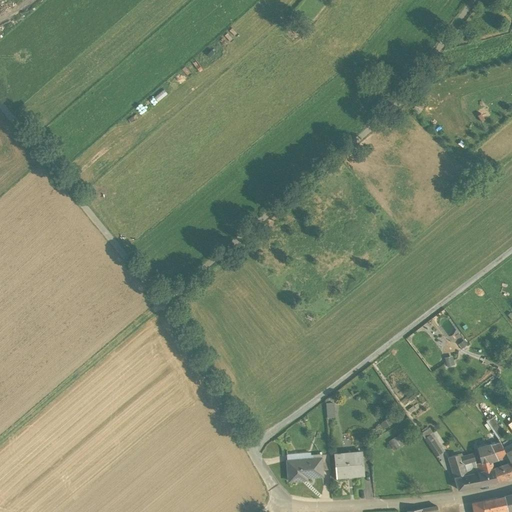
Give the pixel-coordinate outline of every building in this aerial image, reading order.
[(333,403),(325,404),(326,418),(334,417),(333,403)] [(394,415),(379,424),(383,430),(397,421),(394,415)] [(504,436),(493,420),(487,423),(498,439),(504,436)] [(440,427),(446,436),(451,432),(445,423),(440,427)] [(435,457),(444,452),(428,428),(420,433),(435,457)] [(405,430),(388,442),(393,450),(411,439),(405,430)] [(500,443),(491,446),(497,458),(507,456),(506,454),(500,443)] [(491,446),(479,448),(482,462),(490,460),(497,458),(491,446)] [(473,453),(466,455),(458,458),(460,464),(463,463),(475,460),(473,453)] [(329,454),(320,455),(320,458),(321,458),(322,471),(330,470),(329,454)] [(362,456),(349,457),(348,454),(335,455),(337,478),(364,476),(362,456)] [(320,458),(287,461),(289,482),(301,481),(301,478),(323,476),(322,471),(321,458),(320,458)] [(494,469),(492,469),(490,460),(482,462),(477,463),(479,472),(477,472),(478,474),(480,485),(497,482),(505,480),(503,471),(495,473),(494,469)] [(467,478),(463,463),(460,464),(451,467),(458,490),(470,488),(476,486),(473,476),(467,478)] [(511,464),(511,463),(501,466),(503,471),(505,480),(511,477),(511,464)] [(504,497),(483,502),(483,511),(497,511),(507,510),(504,497)]
